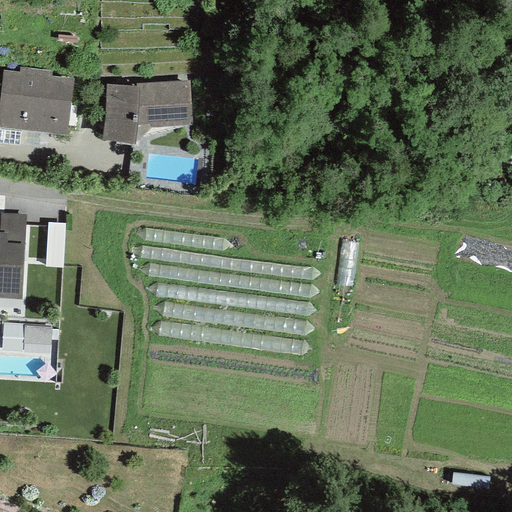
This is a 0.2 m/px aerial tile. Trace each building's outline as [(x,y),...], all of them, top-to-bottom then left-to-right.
[(2,70),(0,89),(0,128),(66,136),(73,79),(51,77),(52,72),(19,68),(19,72),(2,70)] [(136,87),(106,85),(102,140),(135,144),(135,141),(150,128),(191,125),(189,81),(136,84),(136,87)] [(0,298),(21,300),(26,214),(1,213),(0,223),(0,298)] [(63,268),(65,224),(47,223),(45,267),(63,268)] [(50,345),(51,326),(3,322),(2,338),(23,340),(23,344),(50,345)]
